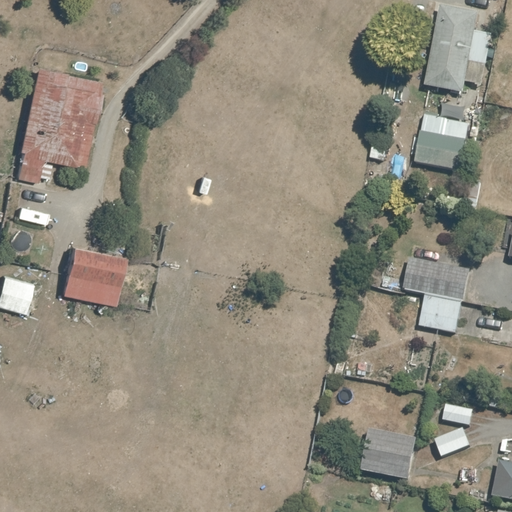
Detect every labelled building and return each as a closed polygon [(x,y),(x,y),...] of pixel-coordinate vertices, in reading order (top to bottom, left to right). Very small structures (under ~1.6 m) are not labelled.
[(475,13),(437,7),(423,89),(459,94),(460,85),(480,89),(489,36),(472,33),(475,13)] [(63,71),(32,66),(12,179),(46,184),(50,162),(81,168),(85,145),(88,146),(99,82),(63,75),(63,71)] [(438,119),(421,116),(413,164),(457,172),(463,141),(435,136),(438,119)] [(120,259),(67,248),(58,295),(112,306),(120,259)] [(467,273),(405,260),(398,291),(423,297),(417,327),(454,335),(467,273)] [(29,283),(0,274),(0,309),(21,315),(29,283)] [(472,410),(443,404),(440,422),(468,427),(472,410)] [(468,449),(462,430),(431,440),(437,459),(468,449)] [(413,441),(364,432),(356,472),(404,482),(413,441)] [(511,465),(497,463),(491,498),(511,501),(511,465)]
